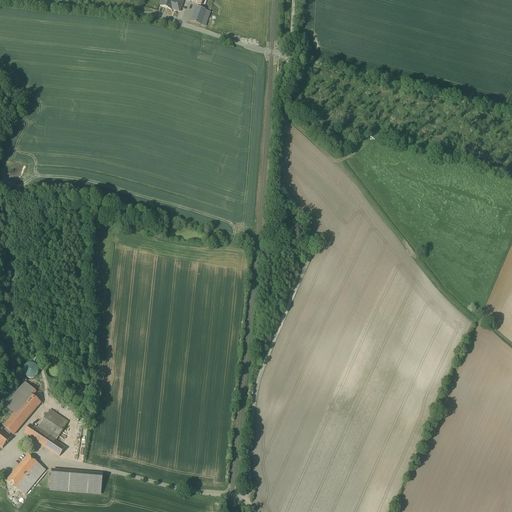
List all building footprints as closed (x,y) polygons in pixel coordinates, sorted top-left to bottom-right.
[(182,0),(161,0),(160,5),(180,13),(184,1),(182,0)] [(196,7),(191,22),(202,25),(207,11),(196,7)] [(31,365),(28,365),(26,367),(24,369),(24,373),(24,375),(26,378),(29,379),(33,379),(37,377),(38,375),(39,372),(38,369),(36,366),(31,365)] [(53,365),(49,366),(47,368),(45,370),(45,374),(46,376),(47,378),(50,380),(54,380),(58,378),(59,376),(60,372),(59,369),(57,367),(53,365)] [(24,378),(5,403),(13,410),(2,424),(14,433),(25,420),(41,399),(31,392),(35,387),(24,378)] [(68,418),(49,406),(37,425),(31,421),(24,432),(57,454),(64,443),(56,437),(68,418)] [(11,435),(0,425),(0,445),(1,446),(11,435)] [(48,471),(27,454),(7,479),(27,496),(48,471)] [(104,473),(53,471),(52,492),(103,494),(104,473)]
